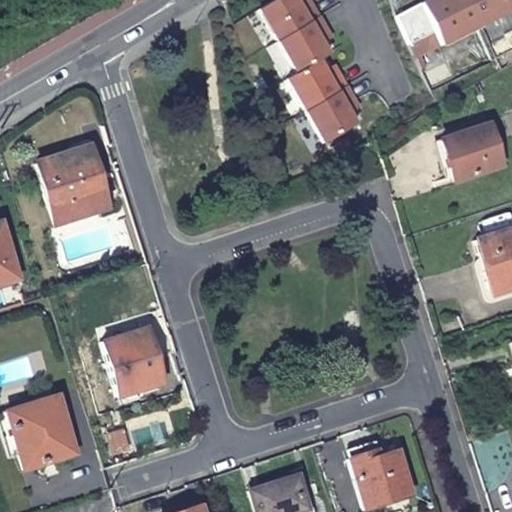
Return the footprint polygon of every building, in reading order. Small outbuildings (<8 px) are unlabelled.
[(292,0),(274,0),(256,11),(276,43),(317,18),(309,4),(299,10),(294,3),(292,0)] [(298,0),(294,3),(299,10),(309,4),(305,0),(298,0)] [(511,8),(511,0),(429,0),(420,5),(427,19),(434,32),(441,46),(511,8)] [(434,32),(420,5),(394,18),(407,45),(434,32)] [(317,18),(276,43),(295,74),(316,62),(326,56),(320,45),(316,38),(325,33),(317,18)] [(325,33),(316,38),(320,45),(330,40),(325,33)] [(316,62),(295,74),(285,80),(304,112),(345,87),(336,73),(327,79),(323,73),(316,62)] [(323,73),(327,79),(336,73),(332,67),(323,73)] [(345,87),(304,112),(324,145),(355,125),(348,115),(344,108),(354,102),(345,87)] [(354,102),(344,108),(348,115),(358,109),(354,102)] [(489,127),(440,143),(452,182),(502,167),(489,127)] [(48,211),(99,195),(85,146),(34,162),(48,211)] [(105,213),(99,195),(48,211),(54,229),(105,213)] [(0,226),(0,288),(18,283),(0,226)] [(511,231),(473,245),(492,300),(511,293),(511,231)] [(123,401),(145,394),(162,389),(145,334),(106,346),(123,401)] [(55,389),(4,404),(24,464),(73,449),(55,389)] [(148,401),(145,394),(123,401),(125,408),(148,401)] [(395,446),(352,460),(368,511),(411,497),(395,446)] [(248,486),(256,511),(283,511),(289,510),(307,505),(296,471),(248,486)]
